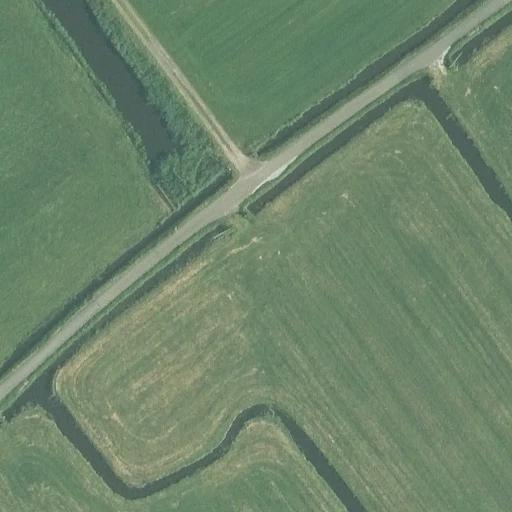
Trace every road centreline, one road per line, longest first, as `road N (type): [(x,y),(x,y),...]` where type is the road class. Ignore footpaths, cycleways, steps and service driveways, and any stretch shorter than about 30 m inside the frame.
road 1 (unclassified): [(0,403),(158,253),(511,0)]
road 2 (track): [(116,0),(254,182)]
